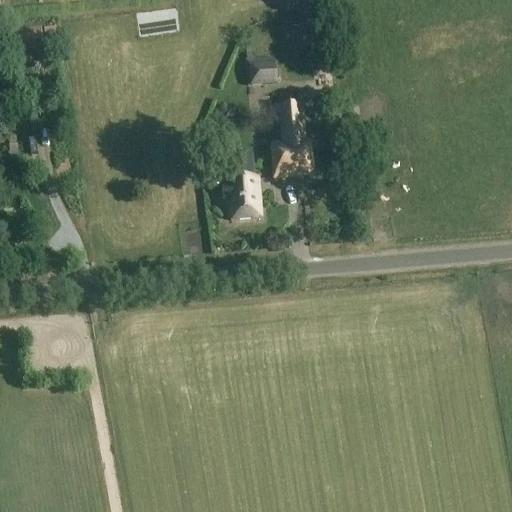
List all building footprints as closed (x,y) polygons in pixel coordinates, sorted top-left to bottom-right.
[(45,42),(58,41),(57,29),(44,30),(45,42)] [(15,52),(42,49),(40,30),(13,33),(15,52)] [(249,67),(250,89),(276,87),(274,65),(249,67)] [(7,107),(0,108),(0,120),(9,118),(7,107)] [(314,177),(312,142),(304,143),(301,109),(273,111),(276,145),(270,145),(272,180),(314,177)] [(231,223),(260,220),(258,194),(254,194),(251,159),(226,161),(231,223)] [(208,189),(218,188),(217,175),(207,176),(208,189)]
